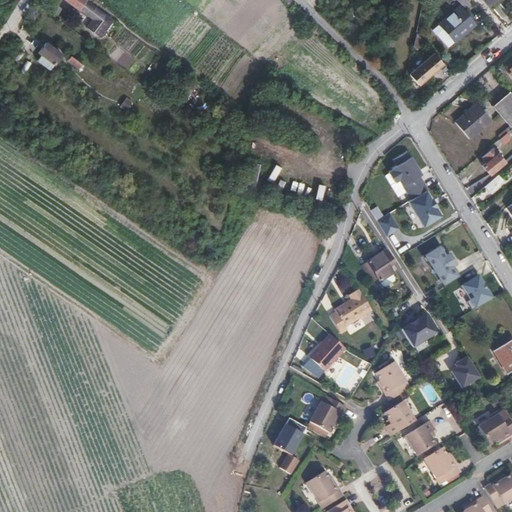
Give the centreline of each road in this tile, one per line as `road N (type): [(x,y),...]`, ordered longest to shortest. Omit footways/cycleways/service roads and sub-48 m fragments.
road 1 (residential): [(414,122),(385,142),(362,173),(344,235),(247,457)]
road 2 (residential): [(414,122),(511,282)]
road 3 (residential): [(298,0),(414,122)]
road 4 (residential): [(511,38),(414,122)]
